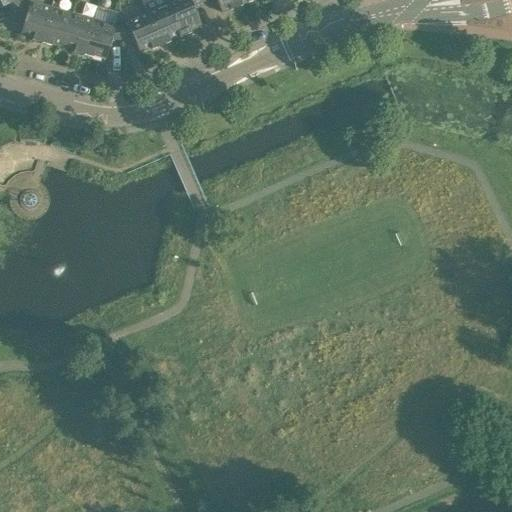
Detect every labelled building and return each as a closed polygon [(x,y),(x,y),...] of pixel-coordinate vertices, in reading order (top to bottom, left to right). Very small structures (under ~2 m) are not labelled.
[(0,0),(0,6),(5,5),(14,12),(21,4),(16,0),(0,0)] [(163,0),(165,4),(165,3),(179,35),(178,35),(179,38),(189,33),(188,31),(200,26),(191,6),(203,2),(201,0),(163,0)] [(201,0),(203,2),(203,1),(202,0),(215,0),(221,13),(229,9),(230,10),(241,5),(241,4),(244,3),(242,0),(201,0)] [(27,9),(21,4),(14,12),(23,20),(19,34),(31,38),(31,40),(40,43),(51,8),(29,1),(27,9)] [(165,3),(165,4),(146,12),(160,46),(169,42),(168,40),(178,35),(179,35),(165,3)] [(71,14),(51,8),(40,43),(50,46),(51,43),(62,47),(71,14)] [(128,28),(120,28),(121,39),(132,38),(139,53),(150,47),(151,50),(160,46),(146,12),(125,21),(128,28)] [(71,14),(62,47),(73,50),(72,52),(82,55),(92,20),(71,14)] [(114,26),(92,20),(82,55),(91,58),(92,55),(104,59),(110,39),(121,39),(120,28),(113,29),(114,26)]
